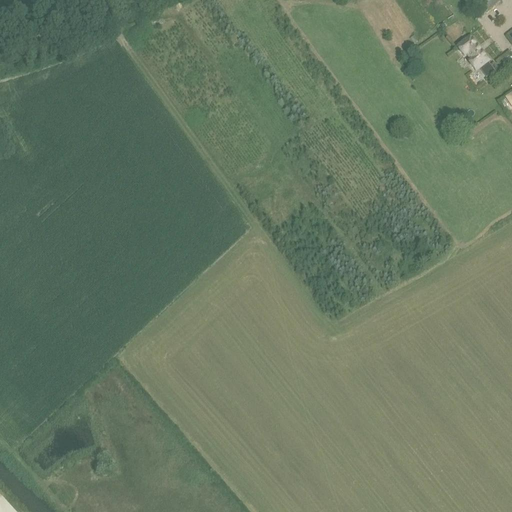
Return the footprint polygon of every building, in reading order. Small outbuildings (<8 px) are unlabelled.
[(499,0),(484,0),(491,8),(500,1),(499,0)] [(491,61),(471,35),(455,47),(465,59),(467,57),(470,60),(467,62),(476,73),(491,61)] [(409,40),(413,46),(418,42),(413,36),(409,40)] [(507,52),(511,49),(508,42),(503,45),(507,52)] [(493,81),(500,74),(493,67),(486,74),(493,81)]
